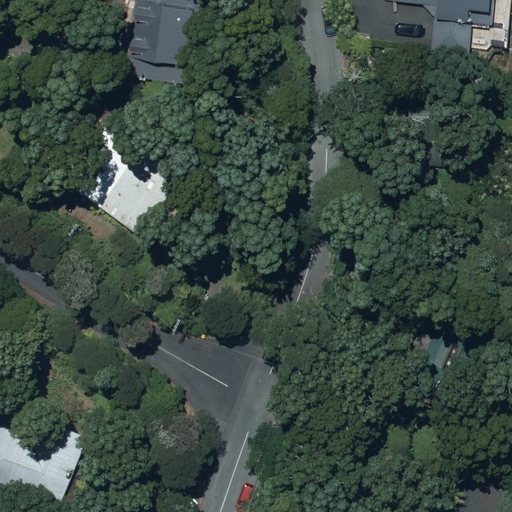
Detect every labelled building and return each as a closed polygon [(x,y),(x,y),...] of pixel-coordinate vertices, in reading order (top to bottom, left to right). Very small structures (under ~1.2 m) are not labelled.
[(132,0),(124,59),(193,68),(202,0),(132,0)] [(430,52),(468,56),(471,24),(492,26),(494,0),(391,0),(424,4),(434,17),(430,52)] [(88,37),(64,8),(30,36),(54,65),(88,37)] [(381,64),(400,66),(401,50),(383,47),(381,64)] [(128,93),(99,67),(72,96),(101,122),(128,93)] [(76,195),(140,240),(206,147),(171,122),(149,153),(120,132),(76,195)] [(418,346),(402,392),(460,412),(476,366),(418,346)] [(0,494),(42,511),(55,511),(80,453),(29,432),(20,453),(0,445),(0,494)] [(447,511),(496,511),(505,459),(458,451),(447,511)]
